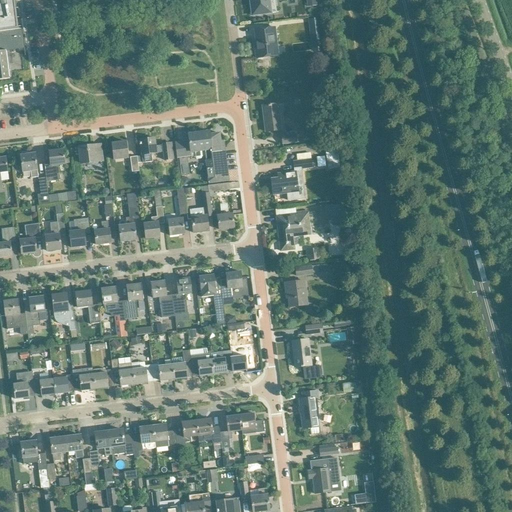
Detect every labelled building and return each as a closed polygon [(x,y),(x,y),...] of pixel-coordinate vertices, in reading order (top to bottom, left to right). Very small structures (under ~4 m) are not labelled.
[(0,0),(0,80),(10,79),(9,78),(6,52),(6,51),(25,49),(22,28),(16,28),(15,19),(18,19),(15,0),(0,0)] [(260,12),(260,15),(278,12),(268,13),(266,0),(250,0),(252,13),(260,12)] [(322,18),(308,19),(310,32),(323,31),(322,19),(322,18)] [(275,28),(264,29),(255,30),(256,45),(255,45),(256,58),(278,56),(275,28)] [(324,38),(311,40),(312,53),(326,51),(324,38)] [(27,81),(26,71),(15,73),(17,83),(27,81)] [(0,92),(0,102),(19,99),(17,89),(0,92)] [(281,130),(278,104),(268,106),(268,107),(262,107),(265,132),(281,130)] [(175,143),(177,153),(177,158),(191,157),(191,158),(194,158),(196,159),(201,159),(203,156),(205,156),(209,183),(228,181),(225,153),(222,153),(219,134),(210,135),(209,132),(188,135),(189,141),(175,143)] [(283,144),(296,142),(295,134),(282,136),(283,144)] [(139,145),(140,145),(143,163),(152,162),(151,155),(163,153),(164,161),(173,160),(171,143),(162,145),(162,146),(156,146),(155,139),(140,140),(140,143),(139,143),(139,145)] [(128,158),(127,152),(126,142),(112,144),(114,160),(128,158)] [(336,144),(325,145),(327,161),(338,160),(336,144)] [(102,161),(102,155),(100,145),(79,148),(80,163),(102,161)] [(65,165),(64,160),(63,150),(49,152),(51,166),(45,167),(47,182),(60,181),(58,166),(65,165)] [(38,178),(36,163),(35,154),(20,156),(23,172),(31,171),(32,178),(38,178)] [(132,173),(139,172),(137,157),(130,158),(132,173)] [(297,161),(293,162),(295,169),(302,168),(312,167),(311,159),(310,159),(297,161)] [(189,174),(188,165),(180,166),(181,174),(189,174)] [(278,179),(271,180),(273,195),(283,194),(287,193),(288,201),(305,199),(302,168),(295,169),(295,172),(288,173),(278,175),(278,179)] [(39,179),(41,195),(38,196),(39,205),(49,204),(45,179),(39,179)] [(208,186),(209,198),(212,197),(214,194),(213,193),(230,190),(229,183),(208,186)] [(201,187),(204,209),(191,210),(193,233),(209,232),(207,217),(212,217),(209,198),(208,186),(201,187)] [(187,215),(185,202),(183,189),(176,190),(180,216),(187,215)] [(164,222),(162,207),(160,191),(154,192),(157,217),(151,217),(152,223),(144,224),(145,239),(160,237),(158,222),(164,222)] [(139,219),(137,207),(136,194),(126,195),(129,218),(126,218),(127,226),(119,227),(121,242),(136,240),(133,220),(139,219)] [(112,205),(105,206),(106,218),(114,217),(112,205)] [(331,224),(348,224),(348,215),(347,209),(341,206),(325,206),(326,216),(331,216),(331,224)] [(308,212),(286,215),(276,216),(281,252),(295,250),(294,237),(311,235),(308,212)] [(66,236),(63,214),(56,215),(57,223),(50,224),(52,236),(45,237),(46,245),(46,247),(47,252),(61,250),(60,237),(66,236)] [(217,216),(219,230),(234,228),(232,214),(217,216)] [(90,234),(89,224),(88,219),(74,221),(75,232),(69,232),(71,248),(86,247),(84,234),(90,234)] [(183,219),(168,221),(170,236),(184,234),(183,219)] [(110,244),(109,234),(108,222),(101,223),(102,231),(94,231),(96,245),(110,244)] [(41,238),(40,228),(39,224),(25,226),(27,240),(20,241),(21,247),(20,247),(20,249),(21,248),(22,255),(37,253),(35,239),(41,238)] [(3,243),(0,243),(0,257),(12,256),(10,243),(16,242),(14,228),(1,229),(3,243)] [(309,261),(319,259),(318,249),(308,250),(309,261)] [(327,264),(318,266),(311,267),(296,269),(297,276),(319,273),(328,272),(327,264)] [(226,280),(220,280),(220,282),(223,302),(232,301),(232,297),(231,289),(242,287),(240,272),(226,274),(226,280)] [(222,297),(220,282),(215,282),(214,275),(199,277),(201,292),(201,298),(214,296),(216,312),(224,311),(223,303),(222,297)] [(172,295),(174,308),(175,314),(187,313),(185,295),(192,294),(190,278),(176,280),(178,295),(172,295)] [(304,281),(294,283),(285,284),(286,293),(287,293),(289,307),(307,305),(304,281)] [(174,308),(172,295),(166,296),(164,282),(151,283),(153,299),(159,298),(162,318),(174,317),(174,314),(175,314),(174,308)] [(129,301),(124,302),(126,320),(138,319),(136,301),(143,300),(142,295),(141,285),(127,286),(129,301)] [(115,288),(101,290),(103,299),(103,305),(104,313),(111,314),(112,317),(114,316),(117,338),(127,337),(125,321),(126,321),(126,320),(124,302),(117,302),(115,288)] [(75,293),(77,303),(77,308),(88,307),(90,324),(101,323),(98,305),(92,306),(91,291),(75,293)] [(52,303),(53,303),(54,313),(55,319),(57,322),(58,323),(59,324),(70,328),(70,331),(76,331),(73,305),(67,305),(66,294),(52,296),(53,301),(52,302),(52,303)] [(31,313),(25,314),(28,335),(34,334),(33,326),(40,326),(38,313),(45,313),(44,307),(43,297),(29,299),(31,313)] [(18,300),(4,302),(5,309),(7,330),(20,328),(20,335),(28,334),(28,335),(25,314),(19,315),(18,300)] [(244,323),(234,324),(227,325),(228,331),(244,330),(244,323)] [(307,335),(323,333),(322,325),(306,327),(307,335)] [(302,341),(292,342),(293,342),(295,358),(294,358),(295,368),(301,367),(301,368),(303,367),(303,368),(305,379),(321,377),(320,366),(310,368),(310,366),(312,366),(308,340),(302,341)] [(92,352),(107,349),(106,343),(91,345),(92,352)] [(230,352),(233,372),(246,371),(246,373),(247,373),(244,350),(234,351),(230,352)] [(194,377),(191,356),(190,351),(183,352),(184,358),(172,359),(175,380),(187,378),(194,377)] [(21,360),(30,358),(28,352),(20,353),(21,360)] [(233,374),(233,372),(230,352),(211,354),(214,375),(226,373),(226,375),(233,374)] [(199,376),(214,375),(211,354),(191,356),(194,377),(199,376)] [(135,385),(132,364),(131,364),(131,359),(118,360),(111,360),(111,362),(112,365),(112,370),(115,387),(120,386),(121,386),(135,385)] [(160,381),(175,380),(172,359),(171,359),(172,360),(165,361),(165,366),(159,367),(158,365),(153,365),(155,382),(160,381)] [(155,382),(153,365),(145,366),(145,363),(132,364),(135,385),(148,383),(147,383),(155,382)] [(96,389),(93,370),(92,370),(92,368),(73,370),(75,392),(81,391),(96,389)] [(115,387),(112,370),(106,371),(105,369),(93,370),(96,389),(108,388),(108,387),(115,387)] [(67,379),(54,381),(56,394),(68,393),(68,392),(75,392),(73,370),(72,371),(73,375),(66,376),(67,379)] [(34,379),(33,379),(32,372),(16,374),(17,379),(17,384),(13,385),(15,399),(29,398),(29,397),(36,397),(34,379)] [(56,394),(54,381),(48,381),(47,374),(39,374),(40,379),(34,379),(36,397),(41,396),(56,394)] [(356,389),(356,383),(343,384),(344,394),(351,393),(351,390),(356,389)] [(319,399),(318,391),(302,393),(302,400),(299,400),(302,429),(310,428),(311,435),(319,434),(319,427),(316,399),(319,399)] [(240,415),(242,431),(255,429),(256,433),(264,432),(263,421),(255,422),(254,414),(240,415)] [(227,432),(220,433),(222,449),(230,448),(228,433),(233,432),(242,431),(240,415),(226,417),(227,432)] [(222,449),(220,433),(219,428),(212,429),(210,419),(196,421),(198,437),(206,436),(206,441),(212,440),(214,449),(222,449)] [(191,438),(198,437),(196,421),(182,423),(182,427),(175,428),(175,431),(177,447),(177,449),(185,448),(185,443),(191,442),(191,438)] [(166,425),(152,426),(155,448),(156,448),(169,447),(169,448),(177,447),(175,431),(167,432),(166,425)] [(147,449),(155,448),(152,426),(139,428),(140,436),(132,437),(131,437),(133,446),(133,450),(142,449),(141,445),(145,444),(146,448),(147,449)] [(109,432),(112,455),(119,454),(125,454),(125,456),(134,455),(133,450),(133,446),(131,437),(132,437),(132,435),(123,436),(122,430),(109,432)] [(105,456),(112,455),(109,432),(95,433),(97,449),(104,448),(105,456)] [(65,437),(67,453),(75,452),(75,459),(83,458),(80,435),(65,437)] [(59,454),(67,453),(65,437),(50,439),(53,462),(60,461),(59,454)] [(38,463),(39,471),(47,470),(47,466),(45,454),(37,455),(36,441),(21,443),(23,459),(24,464),(38,463)] [(320,457),(338,454),(337,448),(320,450),(320,457)] [(99,463),(97,452),(89,453),(90,459),(92,464),(99,463)] [(246,461),(246,465),(264,463),(263,455),(245,457),(246,461)] [(229,456),(223,457),(224,468),(235,467),(234,461),(229,461),(229,456)] [(94,485),(92,467),(92,464),(90,459),(82,461),(86,485),(84,486),(94,485)] [(312,471),(308,471),(309,479),(313,479),(314,494),(324,493),(331,492),(337,491),(341,491),(337,459),(310,462),(311,470),(312,470),(312,471)] [(47,466),(47,470),(48,480),(56,479),(54,465),(47,466)] [(218,482),(217,473),(216,470),(206,471),(207,479),(208,483),(218,482)] [(59,480),(60,487),(69,486),(68,479),(59,480)] [(136,488),(145,487),(144,481),(142,481),(141,479),(135,479),(136,488)] [(241,499),(249,498),(247,483),(239,484),(241,499)] [(366,495),(355,496),(356,505),(375,502),(373,484),(365,485),(366,495)] [(267,489),(258,490),(257,490),(258,496),(250,497),(252,511),(262,511),(269,511),(267,489)] [(109,507),(117,506),(115,490),(107,491),(109,507)] [(55,511),(54,502),(53,494),(53,491),(44,492),(45,504),(46,511),(55,511)] [(161,510),(159,493),(152,494),(154,511),(176,511),(176,508),(161,510)] [(209,493),(202,494),(189,496),(190,505),(185,505),(185,511),(204,511),(211,510),(209,493)] [(77,511),(82,511),(87,511),(85,496),(76,497),(77,511)] [(239,511),(239,505),(238,499),(216,502),(217,510),(216,510),(216,511),(239,511)]
